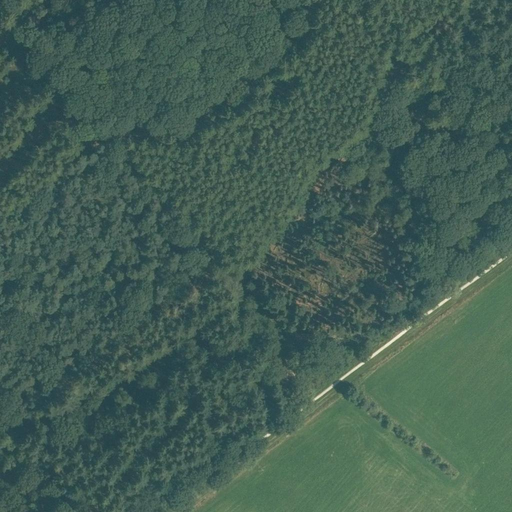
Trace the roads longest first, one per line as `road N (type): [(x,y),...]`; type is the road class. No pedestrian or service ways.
road 1 (track): [(511,257),(336,388)]
road 2 (track): [(336,388),(174,511)]
